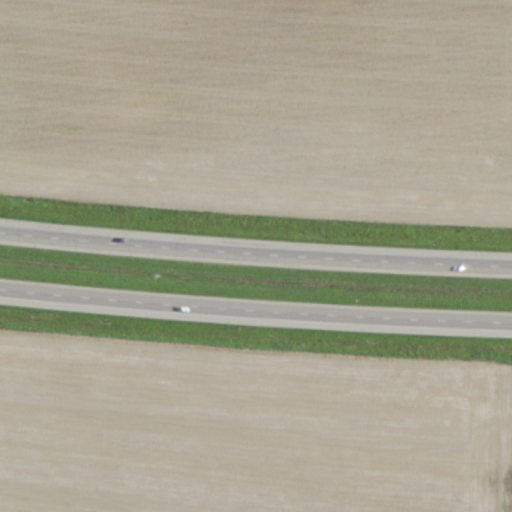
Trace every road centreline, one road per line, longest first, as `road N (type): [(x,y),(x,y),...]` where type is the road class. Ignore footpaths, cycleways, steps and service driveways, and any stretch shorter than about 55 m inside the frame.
road 1 (motorway): [(0,293),(511,325)]
road 2 (motorway): [(511,265),(0,235)]
